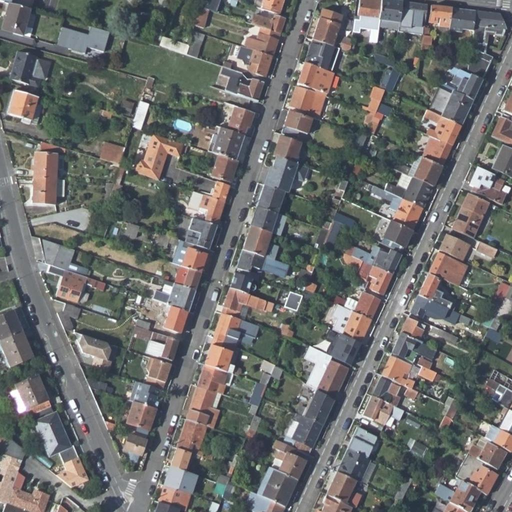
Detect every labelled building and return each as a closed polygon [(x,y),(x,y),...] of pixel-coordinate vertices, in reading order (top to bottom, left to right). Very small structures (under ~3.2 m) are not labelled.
[(201,1),(199,8),(209,12),(211,12),(214,0),(201,0),(201,1)] [(255,0),(252,8),(277,16),(282,0),(263,0),(263,3),(255,0)] [(353,21),(352,30),(359,31),(360,23),(371,24),(370,30),(377,31),(377,27),(378,20),(381,0),(379,0),(359,0),(358,15),(360,16),(360,18),(354,17),(353,21)] [(381,0),(378,20),(399,23),(400,20),(401,8),(402,3),(381,0)] [(398,30),(398,32),(412,34),(413,26),(424,28),(425,23),(427,6),(405,3),(405,9),(401,8),(400,20),(399,23),(398,30)] [(8,5),(0,31),(22,37),(29,10),(8,4),(8,5)] [(431,7),(429,18),(440,19),(439,27),(448,29),(451,9),(431,7)] [(199,8),(192,30),(205,34),(206,29),(203,28),(209,12),(199,8)] [(448,29),(448,31),(461,33),(461,31),(473,33),(475,12),(451,9),(448,29)] [(320,20),(313,40),(323,44),(340,49),(353,54),(353,48),(352,40),(341,36),(338,43),(335,42),(343,17),(323,10),(320,20)] [(473,33),(471,49),(481,53),(487,41),(484,41),(485,29),(502,32),(506,26),(494,15),(475,12),(473,33)] [(253,16),(250,26),(260,29),(279,36),(284,21),(267,16),(266,21),(253,16)] [(378,20),(377,27),(398,30),(399,23),(378,20)] [(424,29),(423,40),(432,41),(433,32),(429,31),(430,24),(425,23),(424,28),(424,29)] [(439,27),(438,34),(445,35),(446,37),(448,37),(448,31),(448,29),(439,27)] [(59,41),(73,44),(76,31),(61,28),(59,41)] [(247,37),(244,47),(252,51),(272,57),(279,36),(260,29),(256,40),(247,37)] [(188,46),(185,56),(196,60),(205,34),(192,30),(188,46)] [(161,38),(158,47),(185,56),(188,46),(161,38)] [(311,45),(305,64),(332,73),(340,49),(323,44),(322,48),(311,45)] [(242,47),(239,57),(242,61),(249,63),(252,51),(244,47),(242,47)] [(362,51),(353,48),(353,54),(360,56),(362,51)] [(471,49),(468,75),(482,82),(492,59),(481,53),(471,49)] [(249,63),(246,71),(248,73),(265,79),(272,57),(252,51),(249,63)] [(16,54),(8,81),(27,86),(31,74),(44,78),(48,64),(16,54)] [(374,54),(373,61),(394,68),(395,61),(374,54)] [(225,62),(223,69),(229,71),(232,64),(225,62)] [(305,64),(298,85),(311,89),(309,92),(323,97),(327,98),(336,74),(332,73),(305,64)] [(446,86),(444,91),(451,95),(471,104),(482,82),(468,75),(453,69),(451,74),(463,79),(457,91),(446,86)] [(387,70),(379,89),(384,91),(387,86),(392,73),(392,72),(387,70)] [(229,71),(227,80),(237,83),(232,95),(256,104),(262,86),(251,83),(246,83),(246,84),(241,83),(241,76),(229,71)] [(392,73),(387,86),(391,88),(397,75),(392,73)] [(371,99),(367,112),(375,114),(384,91),(379,89),(373,87),(370,96),(371,99)] [(297,88),(290,107),(309,113),(307,118),(313,119),(315,120),(323,97),(309,92),(297,88)] [(218,90),(216,95),(228,100),(226,105),(233,108),(234,105),(253,112),(256,104),(232,95),(218,90)] [(511,92),(503,113),(511,116),(511,92)] [(12,93),(6,116),(21,120),(20,124),(28,127),(29,126),(32,115),(36,100),(12,93)] [(434,103),(430,113),(460,127),(471,104),(451,95),(445,108),(434,103)] [(141,101),(133,126),(141,129),(149,103),(141,101)] [(234,111),(226,131),(242,137),(244,132),(246,133),(252,117),(234,111)] [(426,111),(423,117),(438,124),(446,128),(439,142),(451,148),(460,127),(430,113),(426,111)] [(289,112),(281,135),(297,140),(299,133),(308,135),(313,119),(307,118),(289,112)] [(367,112),(363,124),(370,127),(375,114),(367,112)] [(32,115),(29,126),(35,127),(38,116),(32,115)] [(511,122),(501,118),(491,138),(503,143),(511,147),(511,145),(511,122)] [(438,124),(431,138),(439,142),(446,128),(438,124)] [(216,128),(207,153),(208,154),(233,163),(242,137),(226,131),(216,128)] [(138,160),(133,173),(157,181),(166,154),(178,158),(183,145),(151,134),(142,162),(138,160)] [(358,135),(354,146),(361,149),(366,137),(358,135)] [(280,138),(274,157),(276,158),(294,164),(299,148),(304,150),(306,143),(301,141),(300,144),(280,138)] [(417,150),(415,155),(420,158),(442,167),(451,148),(439,142),(431,138),(429,142),(437,146),(434,153),(425,149),(423,153),(417,150)] [(41,143),(40,151),(59,153),(60,145),(41,143)] [(503,143),(492,169),(511,178),(511,177),(511,147),(503,143)] [(103,145),(98,161),(118,166),(123,151),(103,145)] [(208,154),(207,157),(216,160),(210,179),(229,185),(236,164),(233,163),(208,154)] [(357,160),(355,164),(362,168),(366,157),(359,154),(357,160)] [(55,155),(33,155),(32,180),(54,181),(55,155)] [(267,173),(264,186),(285,193),(288,194),(294,179),(299,180),(305,177),(308,168),(294,164),(276,158),(272,169),(271,174),(269,173),(267,173)] [(420,158),(411,178),(432,188),(442,167),(420,158)] [(393,161),(390,168),(406,175),(409,169),(393,161)] [(476,169),(469,185),(473,187),(476,188),(474,194),(502,207),(507,196),(500,192),(505,182),(476,169)] [(385,185),(382,191),(422,210),(432,188),(411,178),(405,191),(395,187),(394,189),(385,185)] [(54,181),(32,180),(30,205),(53,206),(54,181)] [(342,180),(339,188),(345,190),(348,182),(342,180)] [(215,183),(210,199),(223,203),(228,188),(215,183)] [(264,186),(257,208),(277,214),(277,215),(285,193),(264,186)] [(375,188),(372,194),(390,203),(387,213),(394,216),(391,223),(411,232),(422,210),(382,191),(375,188)] [(192,193),(188,205),(207,212),(203,222),(215,226),(223,203),(210,199),(192,193)] [(468,195),(452,230),(472,239),(489,204),(468,195)] [(257,208),(251,226),(271,233),(277,214),(257,208)] [(319,220),(316,227),(321,229),(328,231),(330,226),(332,221),(335,215),(329,212),(325,222),(319,220)] [(277,214),(271,233),(278,236),(285,217),(277,215),(277,214)] [(185,238),(184,244),(188,245),(207,252),(214,228),(191,220),(187,231),(193,233),(199,235),(197,242),(191,240),(185,238)] [(332,221),(330,226),(340,231),(342,226),(332,221)] [(125,234),(136,238),(141,227),(130,222),(125,234)] [(389,222),(382,239),(403,249),(411,232),(391,223),(389,222)] [(251,226),(243,251),(273,261),(278,248),(267,244),(271,233),(251,226)] [(330,226),(328,231),(338,235),(340,231),(330,226)] [(321,229),(314,248),(321,250),(328,231),(321,229)] [(193,233),(191,240),(197,242),(199,235),(193,233)] [(446,234),(439,250),(462,261),(469,245),(446,234)] [(70,250),(36,239),(44,265),(49,266),(66,272),(70,250)] [(480,243),(476,251),(494,259),(498,251),(480,243)] [(188,245),(180,268),(185,270),(199,275),(207,252),(188,245)] [(243,251),(236,269),(249,273),(251,267),(285,279),(290,266),(285,265),(273,261),(243,251)] [(357,252),(354,259),(391,276),(400,257),(389,252),(387,255),(383,253),(379,254),(377,258),(375,257),(372,264),(370,263),(371,261),(367,258),(367,257),(357,252)] [(437,253),(428,273),(451,284),(457,287),(467,267),(437,253)] [(351,257),(349,262),(356,265),(357,264),(359,265),(359,266),(368,271),(366,276),(375,280),(371,291),(381,296),(391,276),(354,259),(351,257)] [(49,266),(47,273),(62,278),(56,297),(75,303),(81,284),(83,285),(85,279),(66,272),(49,266)] [(185,270),(179,288),(193,293),(199,275),(185,270)] [(300,270),(299,274),(309,278),(311,273),(304,271),(300,270)] [(235,274),(230,289),(247,295),(252,279),(235,274)] [(427,276),(418,296),(437,304),(448,310),(450,304),(439,299),(441,294),(434,291),(439,281),(427,276)] [(500,282),(491,302),(499,306),(502,299),(509,286),(500,282)] [(308,283),(304,290),(312,294),(315,286),(308,283)] [(451,284),(450,287),(455,289),(453,293),(462,296),(465,290),(457,287),(451,284)] [(511,287),(509,286),(502,299),(509,302),(510,303),(511,298),(511,287)] [(179,288),(172,308),(186,313),(193,293),(179,288)] [(230,289),(221,314),(240,321),(242,321),(245,314),(239,312),(241,304),(266,312),(266,311),(272,313),(275,305),(247,295),(230,289)] [(302,296),(300,300),(308,303),(312,294),(304,290),(302,296)] [(290,292),(285,308),(295,312),(300,300),(302,296),(290,292)] [(334,298),(332,303),(336,305),(370,321),(378,302),(361,294),(353,310),(343,305),(344,302),(334,298)] [(418,296),(410,314),(429,322),(437,304),(418,296)] [(499,306),(494,314),(501,317),(509,302),(502,299),(499,306)] [(151,301),(150,305),(167,311),(161,329),(179,335),(186,313),(172,308),(151,301)] [(64,305),(61,312),(76,317),(79,310),(64,305)] [(336,320),(331,331),(359,344),(370,321),(336,305),(330,318),(336,320)] [(11,309),(0,313),(0,339),(21,331),(11,309)] [(242,321),(240,321),(221,314),(213,338),(224,341),(226,336),(238,340),(240,334),(255,339),(259,327),(242,321)] [(494,314),(488,327),(502,335),(505,329),(498,326),(502,318),(501,317),(494,314)] [(407,320),(400,335),(417,342),(424,328),(407,320)] [(136,321),(134,328),(146,333),(149,325),(136,321)] [(134,328),(132,334),(137,335),(136,338),(148,343),(144,355),(170,363),(176,343),(146,333),(134,328)] [(433,328),(431,333),(442,338),(444,333),(433,328)] [(329,330),(326,337),(332,339),(335,337),(338,339),(336,345),(344,348),(339,358),(350,363),(359,344),(331,331),(329,330)] [(0,339),(0,346),(9,366),(32,356),(21,331),(0,339)] [(112,346),(73,333),(82,353),(94,357),(91,368),(107,373),(111,363),(107,361),(112,346)] [(400,335),(391,353),(411,362),(413,363),(416,355),(431,362),(436,351),(417,342),(400,335)] [(213,338),(204,366),(225,373),(228,366),(223,364),(228,350),(222,348),(224,341),(213,338)] [(316,343),(313,349),(316,351),(330,357),(333,351),(316,343)] [(263,362),(274,366),(276,359),(266,355),(263,362)] [(390,358),(381,375),(408,388),(410,389),(412,384),(406,381),(404,380),(403,382),(400,380),(403,374),(406,375),(410,367),(390,358)] [(148,375),(143,386),(161,392),(170,366),(149,359),(146,370),(148,375)] [(309,389),(315,391),(332,402),(347,370),(329,361),(322,377),(316,374),(309,389)] [(419,361),(417,365),(421,367),(429,371),(431,366),(419,361)] [(204,366),(197,387),(215,393),(218,384),(221,385),(225,373),(204,366)] [(273,367),(270,376),(278,380),(282,371),(273,367)] [(421,367),(417,375),(432,382),(436,374),(429,371),(421,367)] [(511,381),(492,371),(488,379),(497,385),(511,392),(511,381)] [(259,384),(265,387),(270,376),(263,374),(259,384)] [(19,410),(11,414),(14,421),(50,405),(36,375),(15,384),(17,388),(25,407),(19,410)] [(93,380),(84,378),(89,388),(103,393),(106,385),(93,380)] [(379,379),(371,397),(395,408),(399,397),(396,395),(399,388),(379,379)] [(134,383),(128,402),(131,403),(154,411),(161,392),(143,386),(134,383)] [(511,392),(497,385),(494,391),(500,395),(496,403),(502,407),(511,412),(511,392)] [(197,387),(185,420),(201,425),(210,428),(214,419),(212,418),(207,417),(215,393),(197,387)] [(17,388),(11,391),(19,410),(25,407),(17,388)] [(103,393),(89,388),(96,405),(102,408),(107,394),(103,393)] [(408,388),(404,395),(414,400),(418,393),(410,389),(408,388)] [(301,407),(297,415),(321,426),(332,402),(315,391),(306,409),(301,407)] [(215,393),(207,417),(212,418),(220,395),(215,393)] [(446,396),(443,404),(447,406),(449,403),(451,399),(446,396)] [(371,397),(362,416),(384,426),(388,416),(398,421),(403,412),(395,408),(371,397)] [(131,403),(124,424),(147,432),(154,411),(131,403)] [(447,406),(443,415),(449,419),(455,407),(449,403),(447,406)] [(503,415),(495,429),(511,438),(511,412),(502,407),(499,413),(503,415)] [(56,412),(34,422),(49,455),(71,445),(56,412)] [(297,424),(290,439),(294,441),(291,448),(295,450),(307,455),(321,426),(297,415),(294,414),(291,422),(297,424)] [(254,415),(249,428),(254,431),(260,418),(254,415)] [(185,420),(176,449),(191,454),(201,425),(185,420)] [(297,424),(291,422),(281,443),(291,448),(294,441),(290,439),(297,424)] [(489,426),(483,438),(508,452),(511,444),(511,438),(495,429),(489,426)] [(356,429),(347,450),(366,459),(369,452),(375,439),(366,435),(367,434),(356,429)] [(473,432),(469,439),(477,443),(481,437),(473,432)] [(128,435),(123,452),(138,457),(144,441),(128,435)] [(415,437),(411,445),(422,450),(426,442),(415,437)] [(0,503),(5,506),(18,473),(21,466),(16,464),(17,461),(22,462),(26,452),(8,439),(0,459),(0,474),(4,476),(1,483),(0,482),(0,503)] [(375,439),(369,452),(374,455),(380,442),(375,439)] [(275,441),(271,449),(280,453),(277,461),(281,463),(277,472),(295,481),(304,462),(292,457),(295,450),(291,448),(281,443),(275,441)] [(473,445),(468,455),(495,470),(504,455),(486,445),(483,451),(473,445)] [(176,449),(170,467),(180,471),(184,461),(188,462),(190,463),(192,455),(191,454),(176,449)] [(347,450),(336,473),(355,481),(360,484),(370,461),(366,459),(347,450)] [(65,470),(54,475),(69,487),(88,478),(77,455),(61,463),(65,470)] [(277,461),(272,470),(273,470),(277,472),(281,463),(277,461)] [(170,467),(163,486),(184,494),(187,488),(192,489),(197,477),(185,473),(180,471),(170,467)] [(230,467),(223,485),(226,486),(228,480),(233,469),(230,467)] [(474,475),(471,474),(465,485),(478,492),(484,495),(495,476),(478,467),(474,475)] [(273,470),(262,495),(284,505),(295,481),(277,472),(273,470)] [(5,506),(2,511),(45,511),(51,497),(38,492),(36,498),(21,492),(26,479),(18,473),(5,506)] [(336,473),(326,495),(351,507),(355,509),(361,497),(350,492),(355,481),(336,473)] [(226,486),(222,496),(227,498),(234,482),(228,480),(226,486)] [(436,490),(433,495),(442,500),(464,511),(466,511),(478,492),(465,485),(459,481),(453,491),(449,498),(444,495),(436,490)] [(163,486),(158,503),(178,510),(183,511),(184,511),(190,496),(184,494),(163,486)] [(448,488),(444,495),(449,498),(453,491),(448,488)] [(251,490),(244,506),(255,511),(281,511),(284,505),(262,495),(251,490)] [(348,511),(351,507),(326,495),(321,504),(324,505),(320,511),(348,511)] [(386,511),(393,511),(399,502),(393,499),(386,511)] [(464,511),(442,500),(435,511),(464,511)] [(158,503),(154,511),(177,511),(178,510),(158,503)]
